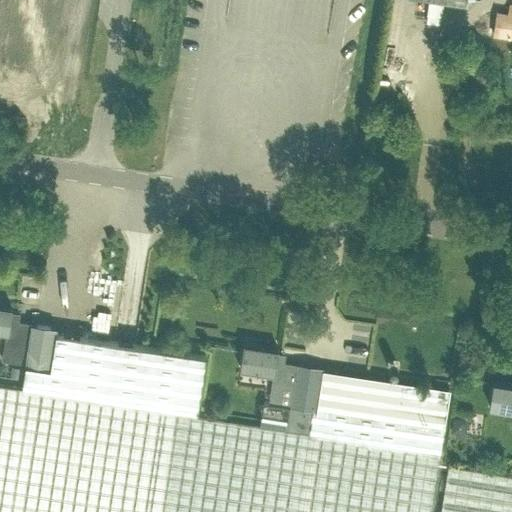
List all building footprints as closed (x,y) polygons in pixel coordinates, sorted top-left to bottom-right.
[(511,8),(509,8),(508,16),(497,14),(494,34),(511,36),(511,8)] [(25,362),(25,363),(21,387),(178,411),(196,413),(205,357),(187,354),(171,351),(55,332),(56,327),(30,322),(30,323),(17,321),(18,313),(10,311),(11,307),(0,305),(0,329),(6,331),(5,340),(17,341),(14,360),(25,362)] [(401,374),(404,334),(364,331),(361,371),(401,374)] [(239,367),(273,373),(272,382),(292,385),(290,404),(291,404),(314,408),(315,406),(321,368),(275,361),(277,349),(242,343),(239,367)] [(315,406),(444,426),(450,388),(391,379),(354,373),(321,368),(315,406)] [(511,384),(492,381),(488,406),(509,409),(511,409),(511,384)] [(162,511),(178,411),(21,387),(0,384),(0,511),(162,511)] [(430,511),(444,426),(315,406),(314,408),(291,404),(288,421),(273,419),(272,425),(196,413),(178,411),(162,511),(430,511)] [(511,511),(511,473),(447,463),(439,511),(511,511)]
